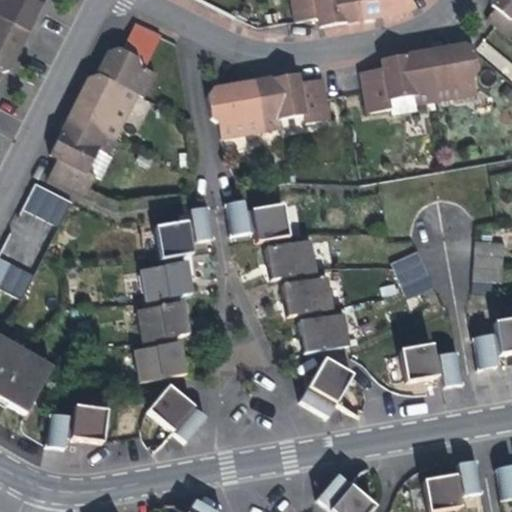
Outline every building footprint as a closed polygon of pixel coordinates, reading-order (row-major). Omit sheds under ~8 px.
[(0,0),(0,19),(28,34),(38,13),(44,0),(0,0)] [(289,0),(293,23),(317,19),(318,27),(338,24),(360,21),(356,0),(289,0)] [(356,0),(360,21),(384,16),(403,13),(408,7),(407,0),(356,0)] [(511,0),(489,0),(491,6),(495,10),(486,20),(494,27),(508,39),(511,33),(511,0)] [(0,19),(0,74),(0,75),(10,69),(18,52),(28,34),(0,19)] [(105,60),(97,74),(136,94),(142,97),(154,73),(145,68),(153,51),(128,39),(122,50),(118,48),(110,50),(105,60)] [(445,50),(424,53),(433,102),(475,95),(472,78),(477,73),(474,52),(467,46),(445,50)] [(415,105),(433,102),(424,53),(396,58),(381,61),(382,69),(359,73),(366,113),(389,110),(389,109),(388,101),(413,97),(415,105)] [(112,140),(136,94),(97,74),(89,78),(79,97),(68,118),(112,140)] [(305,124),(329,120),(322,79),(298,83),(297,75),(281,78),(253,82),(262,132),(279,129),(277,121),(304,116),(305,124)] [(220,139),(262,132),(253,82),(232,86),(212,90),(205,97),(210,120),(218,126),(220,139)] [(412,105),(415,105),(413,97),(388,101),(389,109),(389,110),(389,115),(413,111),(412,105)] [(105,153),(112,140),(68,118),(59,137),(49,156),(57,160),(48,180),(83,197),(93,178),(87,175),(99,150),(105,153)] [(71,203),(35,185),(23,208),(59,226),(71,203)] [(253,233),(249,212),(244,212),(242,202),(223,206),(228,237),(253,233)] [(281,206),(249,212),(253,233),(254,238),(254,243),(287,237),(281,206)] [(190,223),(186,224),(189,245),(213,241),(207,208),(188,211),(190,223)] [(1,254),(28,266),(45,226),(19,214),(1,254)] [(190,249),(189,245),(186,224),(154,229),(159,261),(191,255),(190,249)] [(270,281),(315,273),(309,241),(264,250),(267,268),(270,281)] [(502,243),(474,241),(472,280),(500,282),(502,245),(502,243)] [(417,253),(391,264),(406,299),(432,288),(417,253)] [(0,288),(22,300),(35,276),(0,258),(0,288)] [(138,272),(144,305),(190,296),(188,281),(185,264),(138,272)] [(286,317),(330,309),(325,278),(280,286),(283,302),(286,317)] [(135,312),(141,344),(187,336),(184,320),(181,304),(135,312)] [(303,354),(348,346),(342,315),(297,323),(301,342),(303,354)] [(488,336),(491,356),(511,353),(511,352),(511,320),(492,324),(494,335),(488,336)] [(491,356),(488,336),(470,340),(476,371),(494,368),(491,356)] [(0,400),(26,415),(53,367),(0,337),(0,400)] [(138,384),(184,376),(181,362),(178,345),(132,354),(138,384)] [(422,380),(439,376),(435,357),(432,346),(398,353),(405,384),(422,380)] [(455,353),(435,357),(439,376),(442,389),(462,384),(455,353)] [(313,377),(306,389),(333,405),(350,378),(323,361),(313,377)] [(170,433),(191,409),(182,401),(166,388),(146,412),(170,433)] [(325,418),(333,405),(306,389),(298,402),(325,418)] [(74,420),(68,419),(65,438),(89,442),(102,444),(107,412),(76,408),(74,420)] [(204,420),(191,409),(170,433),(184,444),(204,420)] [(63,451),(65,438),(68,419),(50,416),(45,449),(63,451)] [(458,476),(452,476),(456,497),(480,493),(474,462),(456,465),(458,476)] [(511,498),(511,466),(493,469),(499,501),(511,498)] [(326,510),(346,485),(334,476),(314,500),(326,510)] [(433,511),(458,508),(456,497),(452,476),(435,480),(421,482),(426,511),(433,511)] [(367,511),(372,507),(346,485),(326,510),(328,511),(367,511)] [(209,511),(193,502),(186,511),(209,511)]
